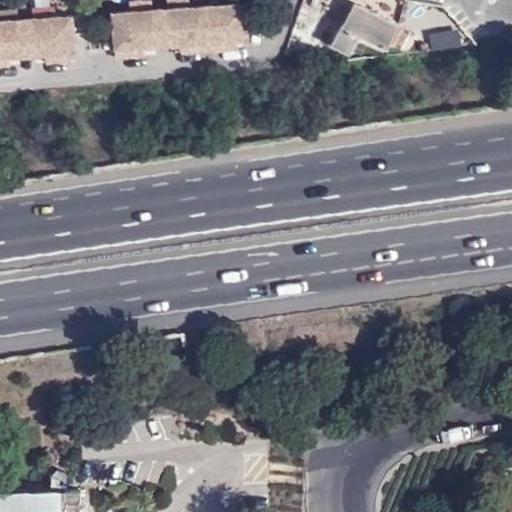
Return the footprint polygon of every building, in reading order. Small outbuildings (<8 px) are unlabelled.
[(246,0),(234,0),(207,2),(211,49),(227,47),(226,38),(238,37),(249,36),(246,0)] [(360,0),(359,3),(355,2),(331,42),(350,54),(361,33),(385,46),(398,22),(364,6),(366,2),(363,0),(360,0)] [(211,49),(207,2),(190,3),(168,5),(170,30),(171,42),(182,41),(194,40),(195,49),(211,49)] [(34,15),(56,13),(55,4),(33,6),(34,15)] [(170,30),(168,5),(153,6),(155,31),(170,30)] [(155,31),(153,6),(131,8),(113,9),(117,55),(133,54),(133,45),(145,44),(156,43),(155,31)] [(0,17),(18,16),(17,7),(0,8),(0,17)] [(74,11),(56,13),(34,15),(35,39),(36,52),(47,51),(59,50),(60,59),(77,58),(74,11)] [(35,39),(34,15),(18,16),(20,41),(35,39)] [(20,41),(18,16),(0,17),(0,54),(11,54),(21,53),(20,41)] [(171,42),(170,30),(155,31),(156,43),(171,42)] [(239,46),(238,37),(226,38),(227,47),(239,46)] [(36,52),(35,39),(20,41),(21,53),(36,52)] [(182,50),(195,49),(194,40),(182,41),(182,50)] [(133,45),(133,54),(146,53),(145,44),(133,45)] [(47,60),(60,59),(59,50),(47,51),(47,60)] [(0,63),(11,63),(11,54),(0,54),(0,63)] [(49,471),(48,478),(53,482),(58,482),(64,479),(65,474),(64,469),(59,465),(54,465),(50,467),(49,471)] [(48,478),(48,488),(58,488),(58,482),(53,482),(48,478)] [(58,488),(48,488),(0,487),(0,511),(78,511),(79,488),(58,488)]
